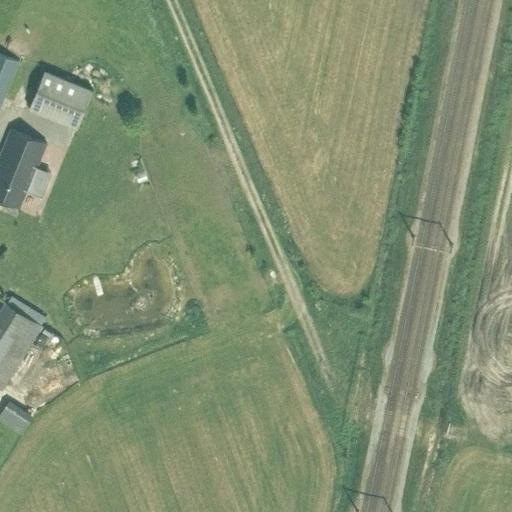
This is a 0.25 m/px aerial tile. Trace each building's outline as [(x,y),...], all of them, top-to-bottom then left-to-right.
[(0,107),(19,61),(0,53),(0,107)] [(78,127),(93,89),(45,70),(30,108),(78,127)] [(28,189),(47,143),(12,129),(0,157),(0,197),(20,206),(27,189),(28,189)] [(181,187),(177,176),(154,186),(158,196),(181,187)] [(195,187),(151,196),(155,213),(198,204),(195,187)] [(0,385),(39,322),(7,302),(0,312),(0,385)]
